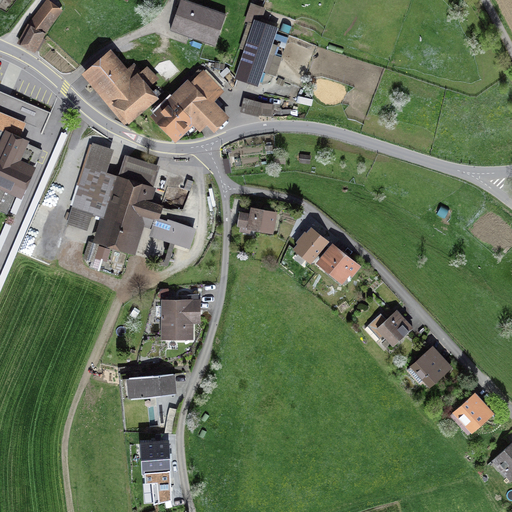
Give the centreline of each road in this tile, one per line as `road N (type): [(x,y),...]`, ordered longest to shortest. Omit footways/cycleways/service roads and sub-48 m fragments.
road 1 (residential): [(224,184),(314,211),(375,263),(430,323),(467,383),(511,425)]
road 2 (residential): [(224,184),(226,247),(211,361),(179,442),(190,511)]
road 3 (unclassified): [(208,145),(260,128),(320,129),(470,173)]
road 4 (unclassified): [(0,47),(41,67),(108,127),(181,151),(208,145)]
road 5 (track): [(72,511),(67,427),(121,291)]
